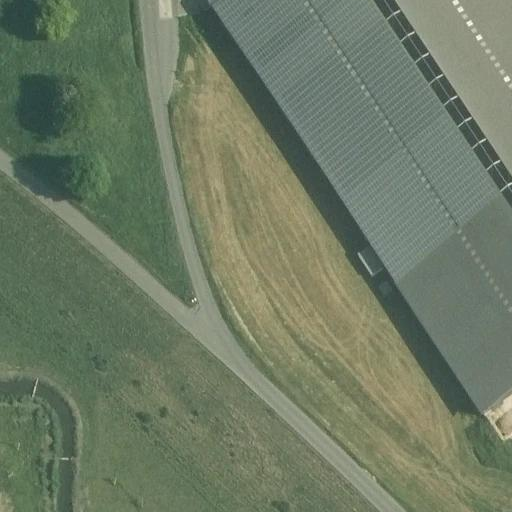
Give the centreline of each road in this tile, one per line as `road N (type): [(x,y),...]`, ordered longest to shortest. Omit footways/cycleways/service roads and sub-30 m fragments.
road 1 (track): [(400,511),(0,159)]
road 2 (track): [(232,359),(186,262),(148,0)]
